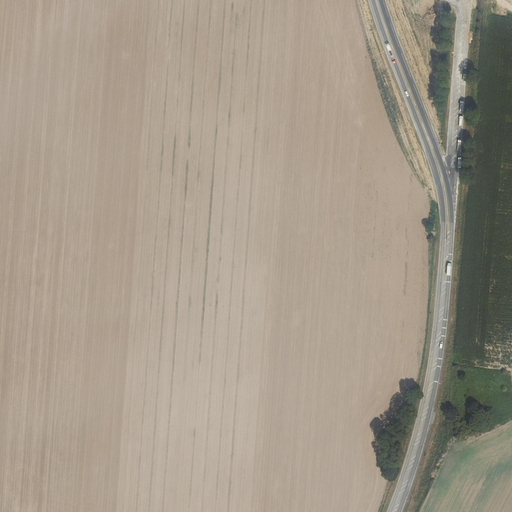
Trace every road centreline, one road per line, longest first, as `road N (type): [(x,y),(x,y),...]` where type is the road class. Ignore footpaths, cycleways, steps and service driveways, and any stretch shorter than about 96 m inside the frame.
road 1 (primary): [(460,0),(436,322),(389,511)]
road 2 (primary): [(399,511),(441,350),(468,0)]
